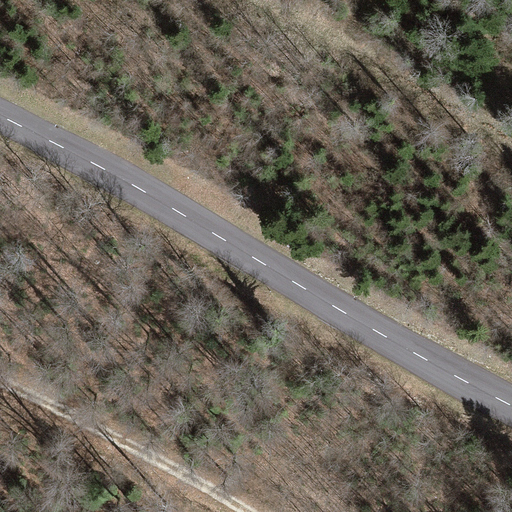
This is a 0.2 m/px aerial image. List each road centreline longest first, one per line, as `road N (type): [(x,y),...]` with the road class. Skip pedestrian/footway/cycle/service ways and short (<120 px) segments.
road 1 (primary): [(0,114),(511,405)]
road 2 (track): [(258,0),(511,139)]
road 3 (track): [(225,511),(0,378)]
